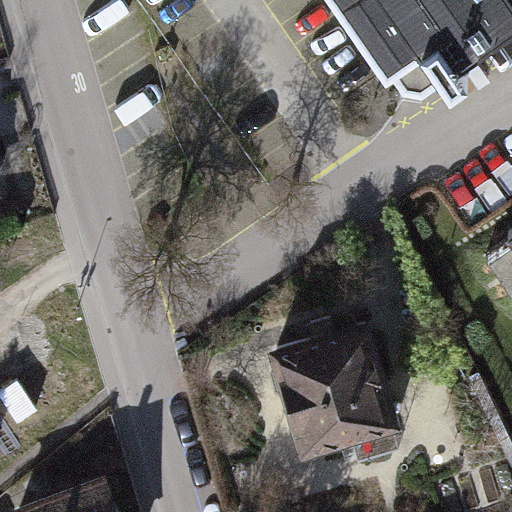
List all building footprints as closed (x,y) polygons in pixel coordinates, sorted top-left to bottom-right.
[(511,0),(360,0),(426,82),(511,16),(511,0)] [(0,193),(10,190),(0,161),(0,193)] [(511,214),(501,223),(511,240),(511,214)] [(358,304),(263,335),(300,448),(395,417),(358,304)] [(126,511),(112,471),(21,501),(25,511),(126,511)]
